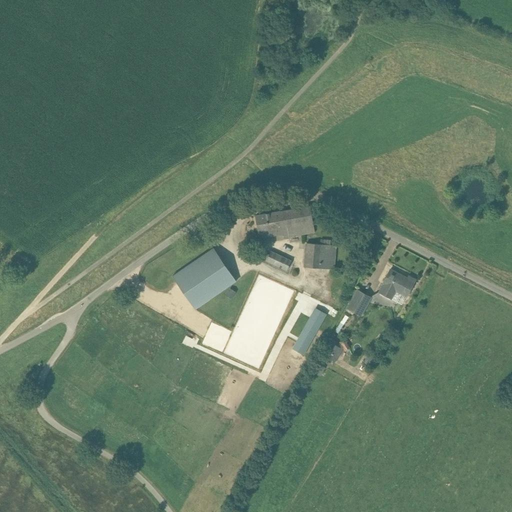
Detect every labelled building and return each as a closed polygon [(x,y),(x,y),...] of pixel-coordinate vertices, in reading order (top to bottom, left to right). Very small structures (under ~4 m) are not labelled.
[(271,232),(272,237),(284,235),(284,238),(305,234),(315,233),(310,206),(256,215),(259,235),(271,232)] [(305,267),(330,269),(335,269),(337,245),(332,245),(333,239),(322,238),(322,244),(307,243),(305,267)] [(173,276),(195,310),(237,282),(214,248),(173,276)] [(266,261),(287,271),(292,261),(271,251),(266,261)] [(396,290),(407,295),(414,282),(391,270),(379,293),(391,299),(396,290)] [(372,297),(357,289),(347,308),(362,316),(372,297)] [(315,307),(311,314),(323,321),(327,314),(315,307)] [(333,362),(339,348),(329,344),(323,358),(333,362)] [(311,372),(319,375),(322,366),(314,363),(311,372)]
